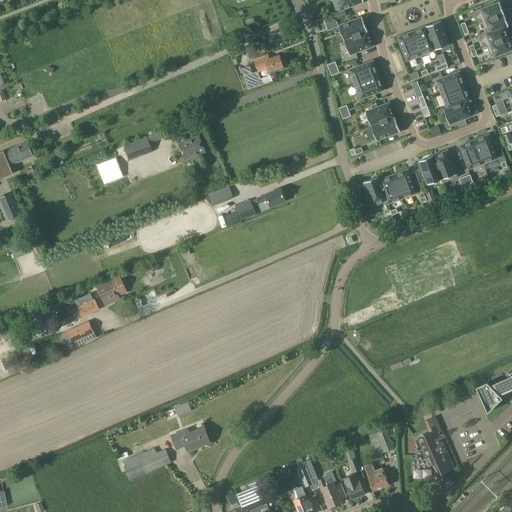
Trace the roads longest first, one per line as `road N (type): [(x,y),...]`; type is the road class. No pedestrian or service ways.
road 1 (residential): [(368,249),(306,15),(134,88)]
road 2 (residential): [(215,511),(233,454),(325,345),(344,271),(368,249)]
road 3 (residential): [(448,3),(485,115),(481,124),(418,149)]
road 4 (residential): [(418,149),(372,0)]
road 5 (residential): [(368,249),(511,187)]
